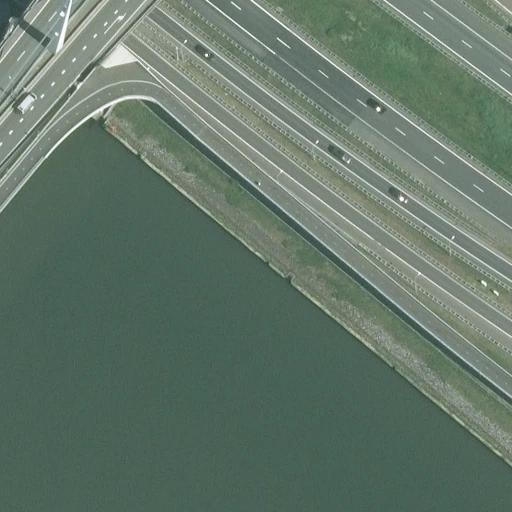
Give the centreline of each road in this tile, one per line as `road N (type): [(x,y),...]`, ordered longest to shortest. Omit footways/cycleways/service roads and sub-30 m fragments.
road 1 (trunk): [(75,0),(421,271),(511,331)]
road 2 (motorway): [(137,0),(423,216),(511,271)]
road 3 (motorway): [(221,0),(511,214)]
road 4 (primary): [(0,151),(130,0)]
road 5 (motorway): [(511,78),(406,0)]
